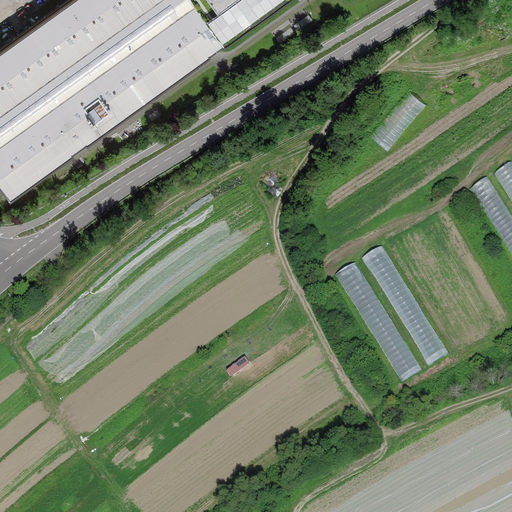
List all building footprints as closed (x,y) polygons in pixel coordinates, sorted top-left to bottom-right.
[(0,178),(10,193),(223,40),(193,0),(58,0),(0,42),(0,178)] [(278,0),(193,0),(223,40),(278,0)] [(511,166),(499,173),(511,195),(511,166)] [(476,188),(511,252),(511,213),(493,179),(476,188)] [(370,257),(426,369),(445,359),(389,247),(370,257)] [(361,264),(341,274),(402,385),(422,374),(361,264)]
